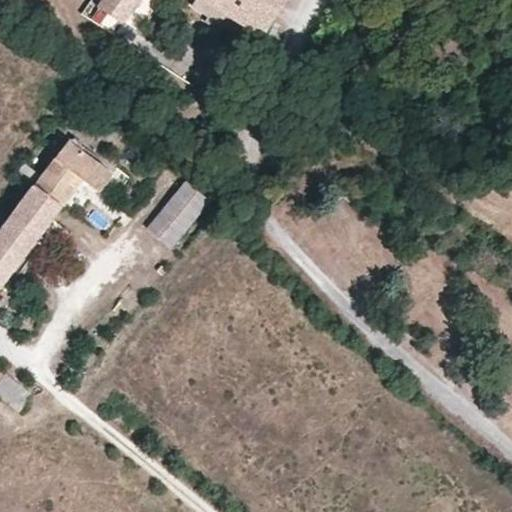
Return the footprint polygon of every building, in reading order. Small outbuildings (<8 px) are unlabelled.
[(136,0),(103,0),(99,7),(122,22),(136,0)] [(243,23),(208,0),(194,0),(190,6),(206,16),(203,21),(218,30),(221,26),(235,34),(243,23)] [(208,0),(243,23),(264,37),(287,0),(208,0)] [(196,68),(197,59),(170,56),(169,66),(196,68)] [(36,187),(58,203),(70,187),(63,181),(71,170),(78,176),(100,192),(113,175),(71,141),(36,187)] [(25,166),(19,174),(33,184),(39,176),(25,166)] [(70,187),(78,176),(71,170),(63,181),(70,187)] [(19,174),(17,177),(31,187),(33,184),(19,174)] [(211,203),(187,183),(150,227),(174,248),(211,203)] [(58,203),(36,187),(0,233),(0,292),(65,208),(58,203)] [(0,372),(0,396),(21,413),(32,396),(7,375),(4,377),(0,372)]
